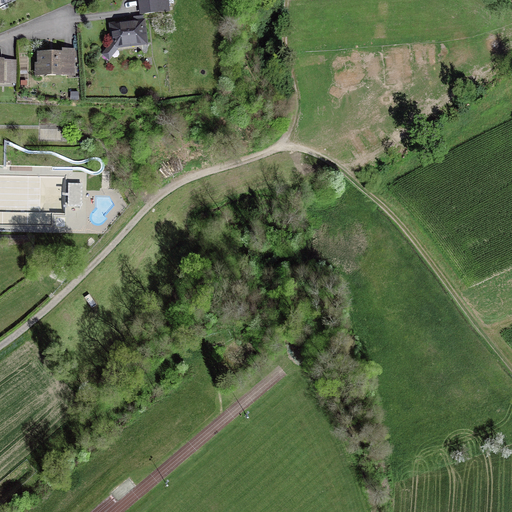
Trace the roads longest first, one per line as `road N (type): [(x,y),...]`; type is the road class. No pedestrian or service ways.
road 1 (track): [(285,0),(283,46),(296,94),(283,145),(171,187),(55,299)]
road 2 (track): [(511,369),(423,254),(331,160),(283,145)]
